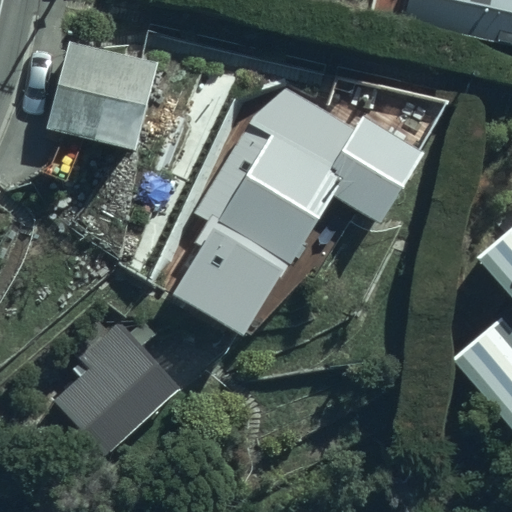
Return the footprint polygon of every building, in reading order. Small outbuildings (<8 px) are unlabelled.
[(511,0),(460,0),(445,54),(511,72),(511,0)] [(52,150),(144,176),(162,114),(70,89),(52,150)] [(231,189),(207,232),(276,276),(321,205),(372,240),(417,168),(348,122),(339,137),(280,100),(249,126),(243,122),(229,134),(238,145),(214,178),(231,189)] [(511,328),(511,207),(506,212),(511,220),(511,231),(464,272),(511,329),(511,328)] [(235,294),(181,256),(151,298),(205,337),(235,294)] [(66,372),(74,382),(45,404),(93,467),(171,399),(111,324),(70,355),(77,364),(66,372)] [(511,437),(511,353),(492,328),(441,369),(503,445),(511,437)]
